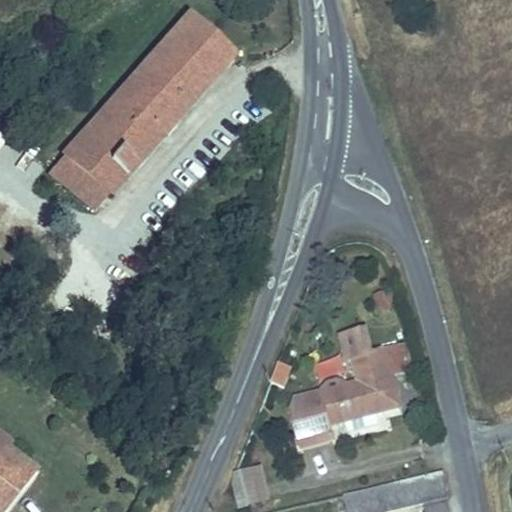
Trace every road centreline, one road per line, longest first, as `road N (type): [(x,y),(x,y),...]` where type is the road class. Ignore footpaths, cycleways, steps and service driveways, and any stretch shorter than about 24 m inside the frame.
road 1 (tertiary): [(304,121),(257,350)]
road 2 (tertiary): [(407,243),(461,448)]
road 3 (tertiary): [(190,511),(257,350)]
road 4 (tertiary): [(407,243),(370,140),(340,113)]
road 5 (tertiary): [(257,350),(321,221)]
road 6 (tertiary): [(306,0),(304,121)]
